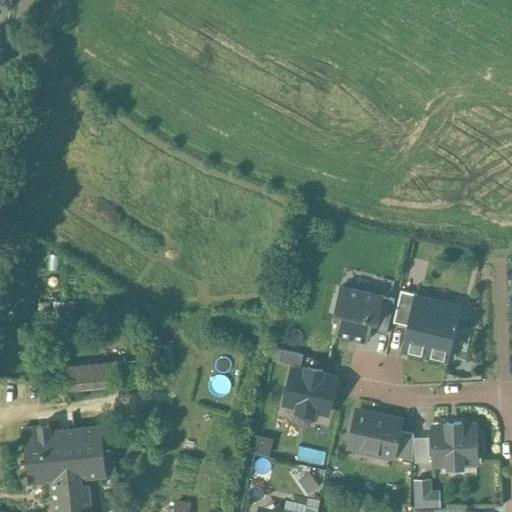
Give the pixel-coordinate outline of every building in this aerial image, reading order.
[(383,296),(340,286),(332,321),(338,322),(335,332),(368,339),(370,329),(372,319),(378,321),(383,296)] [(417,293),(401,290),(394,321),(409,325),(416,297),(417,297),(417,293)] [(395,298),(383,296),(378,321),(372,319),(370,329),(387,333),(395,298)] [(417,297),(416,297),(409,325),(404,348),(410,349),(410,351),(420,354),(421,352),(433,355),(432,356),(443,359),(443,357),(447,358),(447,357),(449,357),(456,326),(454,326),(459,307),(417,297)] [(133,360),(115,362),(118,386),(135,385),(133,360)] [(115,362),(92,364),(94,389),(118,386),(115,362)] [(92,364),(45,368),(47,393),(94,389),(92,364)] [(323,370),(307,367),(306,371),(293,367),(285,403),(298,406),(298,410),(313,413),(314,409),(328,412),(336,377),(322,374),(323,370)] [(356,406),(347,444),(392,455),(401,417),(356,406)] [(461,422),(447,422),(447,426),(433,427),(434,462),(448,462),(448,466),(463,465),(463,461),(477,461),(476,425),(462,426),(461,422)] [(52,425),(24,428),(31,482),(51,480),(57,479),(53,433),(52,425)] [(100,429),(53,433),(57,479),(75,477),(76,477),(105,475),(100,429)] [(441,505),(442,487),(433,487),(433,477),(415,476),(414,504),(441,505)] [(77,497),(75,477),(57,479),(51,480),(54,511),(90,511),(89,496),(77,497)]
